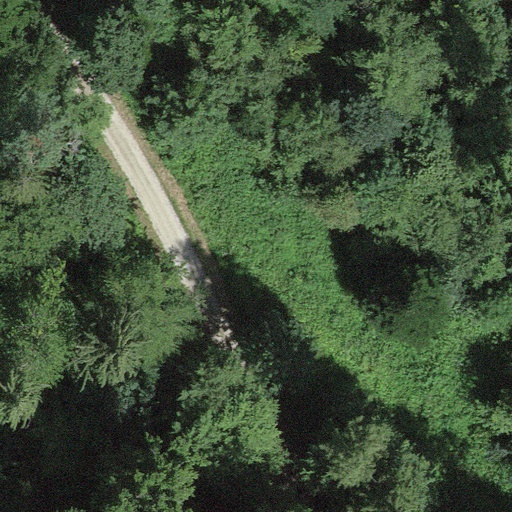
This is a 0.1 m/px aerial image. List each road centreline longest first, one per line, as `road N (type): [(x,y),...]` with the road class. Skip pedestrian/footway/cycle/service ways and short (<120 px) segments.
road 1 (track): [(286,511),(154,206),(8,0)]
road 2 (track): [(154,206),(407,435),(477,511)]
